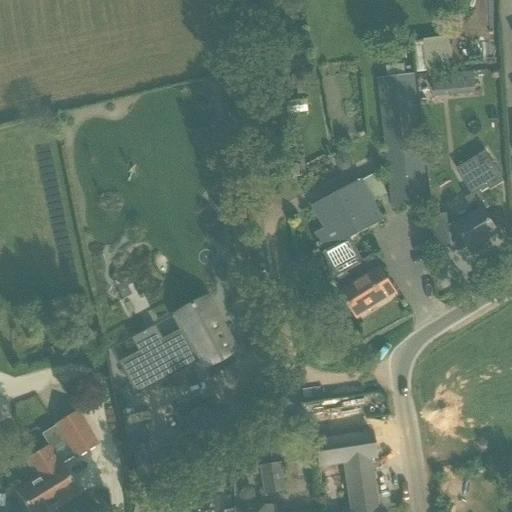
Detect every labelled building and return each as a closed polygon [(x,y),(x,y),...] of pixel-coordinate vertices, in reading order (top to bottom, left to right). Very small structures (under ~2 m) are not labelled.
[(413,42),(418,74),(450,69),(447,42),(423,44),(423,42),(413,42)] [(435,91),(476,90),(475,71),(435,73),(435,91)] [(379,79),(393,207),(429,203),(428,191),(426,178),(426,172),(424,159),(415,75),(379,79)] [(489,208),(480,193),(488,189),(490,191),(504,183),(485,152),(456,170),(471,195),(465,199),(473,213),(455,224),(455,223),(449,226),(452,252),(463,251),(469,247),(470,250),(498,233),(485,211),(489,208)] [(298,165),(286,167),(288,179),(300,177),(298,165)] [(362,180),(311,207),(322,230),(316,233),(325,252),(339,245),(383,221),(362,180)] [(350,239),(328,252),(339,272),(361,259),(350,239)] [(339,292),(357,319),(398,294),(374,255),(353,268),(334,279),(341,291),(339,292)] [(181,330),(162,340),(137,353),(118,364),(135,396),(190,366),(189,364),(197,360),(202,369),(234,352),(206,299),(203,300),(204,301),(192,307),(191,306),(188,308),(189,309),(176,315),(174,316),(181,330)] [(189,430),(159,449),(170,466),(221,433),(203,405),(182,419),(189,430)] [(75,412),(55,424),(76,459),(97,446),(75,412)] [(382,511),(382,510),(370,511),(368,500),(375,498),(369,459),(374,458),(370,432),(358,434),(356,422),(313,429),(318,465),(343,462),(350,511),(382,511)] [(14,491),(27,511),(46,511),(78,493),(48,445),(23,461),(32,474),(34,473),(37,477),(14,491)] [(259,467),(263,494),(283,491),(279,464),(259,467)] [(449,478),(443,488),(449,499),(460,499),(466,489),(461,479),(449,478)]
